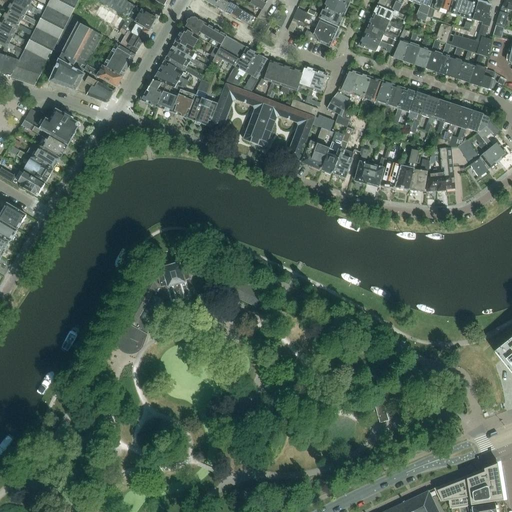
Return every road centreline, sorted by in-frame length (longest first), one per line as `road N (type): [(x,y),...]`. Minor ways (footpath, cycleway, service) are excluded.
road 1 (residential): [(115,117),(373,207),(458,212),(511,177)]
road 2 (residential): [(184,0),(274,52),(329,66),(349,59)]
road 3 (residential): [(349,59),(511,109)]
road 4 (residential): [(115,117),(182,0)]
